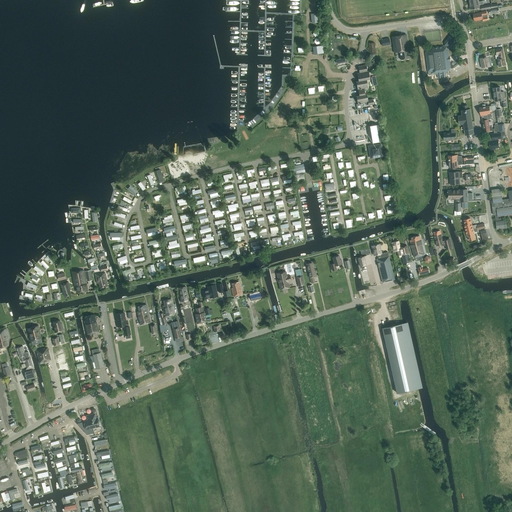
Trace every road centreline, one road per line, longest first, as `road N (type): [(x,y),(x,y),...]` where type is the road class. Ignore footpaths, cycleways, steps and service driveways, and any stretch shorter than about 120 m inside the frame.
road 1 (tertiary): [(119,382),(442,274),(499,245)]
road 2 (unclassified): [(461,27),(441,19),(350,31),(333,20),(328,0)]
road 3 (tertiary): [(0,445),(119,382)]
